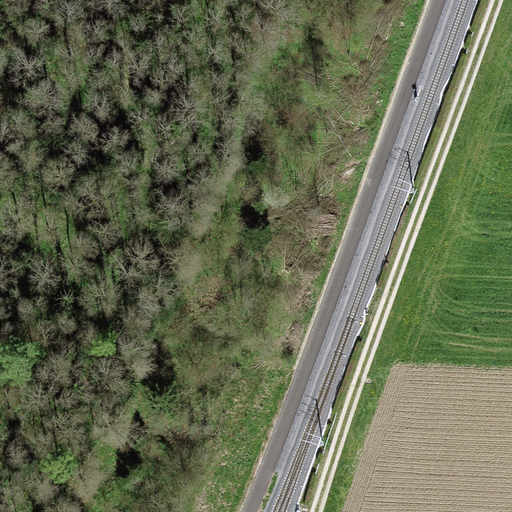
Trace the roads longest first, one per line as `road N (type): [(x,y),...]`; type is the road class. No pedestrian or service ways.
road 1 (track): [(436,0),(245,511)]
road 2 (track): [(314,511),(490,0)]
